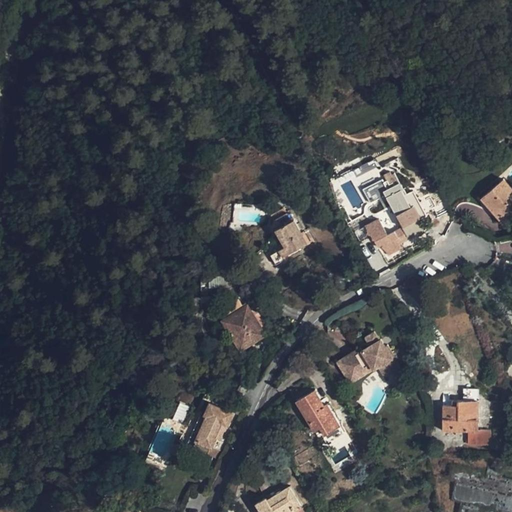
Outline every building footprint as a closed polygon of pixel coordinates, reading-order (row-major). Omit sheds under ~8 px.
[(373,190),(366,194),(370,203),(387,194),(403,226),(387,234),(379,218),(365,225),(368,230),(370,231),(370,235),(374,237),(373,240),(375,241),(378,246),(381,245),(387,252),(388,255),(403,247),(398,237),(407,233),(408,235),(413,233),(415,236),(424,231),(418,219),(426,215),(413,191),(406,195),(395,172),(392,174),(391,172),(384,176),(386,179),(384,181),(383,178),(374,183),(376,187),(372,189),(373,190)] [(481,198),(504,224),(511,217),(511,187),(504,178),(481,198)] [(363,188),(366,194),(373,190),(372,189),(376,187),(374,183),(363,188)] [(271,215),(273,219),(286,211),(284,207),(271,215)] [(270,254),(276,265),(299,252),(297,249),(301,246),(307,243),(290,212),(286,211),(273,219),(272,223),(283,242),(277,246),(279,249),(270,254)] [(401,243),(415,236),(413,233),(408,235),(407,233),(398,237),(401,243)] [(374,257),(374,268),(383,268),(382,252),(370,253),(370,257),(374,257)] [(360,265),(349,271),(355,282),(366,276),(360,265)] [(241,349),(262,336),(258,329),(261,327),(252,312),(249,314),(239,297),(218,309),(224,318),(223,319),(241,349)] [(259,312),(250,308),(252,312),(261,327),(266,324),(259,312)] [(365,337),(370,345),(380,339),(374,331),(365,337)] [(370,364),(373,369),(379,366),(385,377),(387,375),(397,370),(399,368),(392,357),(394,356),(388,345),(386,346),(381,338),(380,339),(370,345),(362,350),(360,347),(341,358),(351,375),(370,364)] [(347,378),(351,375),(341,358),(337,361),(347,378)] [(347,378),(350,383),(373,369),(370,364),(351,375),(347,378)] [(397,370),(387,375),(395,387),(404,382),(397,370)] [(478,399),(478,389),(464,389),(464,398),(478,399)] [(315,390),(296,400),(314,431),(320,427),(325,435),(340,426),(327,403),(324,405),(315,390)] [(468,444),(491,444),(491,430),(478,429),(478,400),(458,400),(458,405),(452,405),(444,405),(443,430),(468,430),(468,444)] [(232,413),(210,404),(205,415),(207,416),(194,446),(208,453),(216,435),(221,437),(232,413)] [(207,416),(205,415),(200,413),(187,443),(194,446),(207,416)] [(175,442),(170,453),(175,455),(180,444),(175,442)] [(211,446),(208,453),(218,457),(221,450),(211,446)] [(452,497),(483,507),(488,491),(457,482),(452,497)] [(256,503),(261,511),(296,511),(295,509),(301,505),(290,486),(267,499),(266,497),(256,503)]
